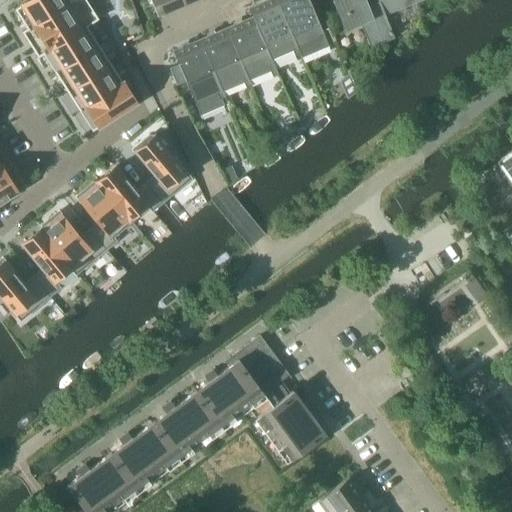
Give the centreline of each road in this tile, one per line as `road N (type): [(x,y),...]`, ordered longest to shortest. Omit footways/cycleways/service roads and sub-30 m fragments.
road 1 (residential): [(273,260),(217,191),(150,58),(155,44),(254,0)]
road 2 (residential): [(0,475),(273,260)]
road 3 (residential): [(441,511),(314,338),(358,307)]
road 4 (residential): [(273,260),(420,152)]
